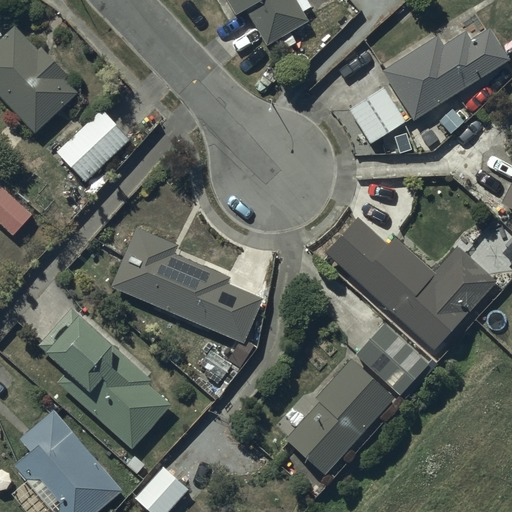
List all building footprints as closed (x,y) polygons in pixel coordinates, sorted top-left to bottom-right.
[(295,0),(228,0),(236,14),(247,8),(267,45),(308,22),(295,0)] [(17,27),(0,41),(0,94),(35,133),(79,93),(64,77),(66,75),(41,47),(37,50),(17,27)] [(415,120),(510,58),(489,29),(472,40),(465,30),(444,44),(438,36),(383,72),(415,120)] [(386,88),(350,109),(370,143),(406,122),(386,88)] [(130,138),(101,109),(58,152),(87,181),(130,138)] [(511,207),(511,162),(511,182),(502,203),(511,207)] [(2,188),(0,189),(0,223),(13,235),(32,215),(2,188)] [(359,216),(327,251),(435,350),(498,281),(458,245),(434,272),(397,238),(390,245),(359,216)] [(138,227),(112,286),(243,343),(262,299),(229,285),(232,277),(175,253),(179,245),(138,227)] [(153,380),(73,308),(38,346),(67,372),(58,382),(132,448),(170,405),(148,386),(153,380)] [(429,363),(385,324),(316,399),(320,403),(288,440),(327,474),(398,392),(401,395),(429,363)] [(98,511),(123,491),(54,410),(20,438),(31,450),(14,466),(55,511),(98,511)] [(168,511),(189,491),(165,467),(136,497),(151,511),(168,511)]
